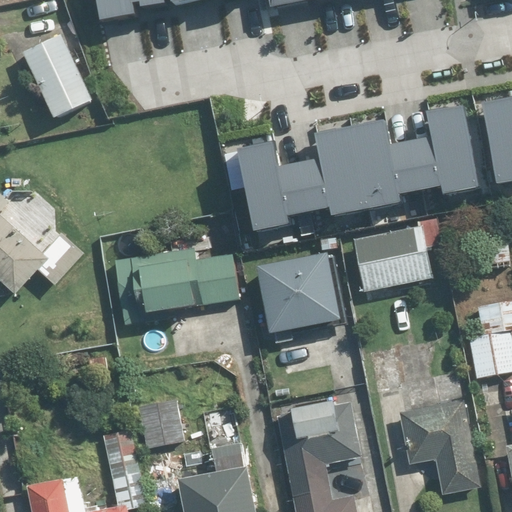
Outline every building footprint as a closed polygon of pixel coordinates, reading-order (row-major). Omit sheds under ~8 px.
[(96,0),(100,19),(135,12),(133,2),(140,1),(140,6),(164,1),(163,0),(96,0)] [(69,33),(30,52),(63,117),(101,98),(69,33)] [(511,96),(481,102),(497,183),(511,180),(511,96)] [(332,214),(402,201),(400,194),(442,186),(443,193),(479,186),(462,103),(427,110),(431,135),(388,143),(384,119),(315,133),(320,158),(279,166),(274,142),(239,149),(254,229),(290,223),(288,214),(330,206),(332,214)] [(13,203),(0,190),(0,274),(23,295),(55,259),(4,213),(13,203)] [(372,292),(441,278),(435,248),(447,245),(442,219),(361,234),(372,292)] [(511,228),(486,232),(492,269),(511,266),(511,228)] [(237,244),(122,260),(131,322),(246,306),(237,244)] [(342,254),(269,267),(281,332),(354,319),(342,254)] [(476,331),(481,378),(511,374),(511,302),(482,306),(485,330),(476,331)] [(200,399),(142,410),(150,451),(208,439),(200,399)] [(487,488),(470,399),(406,412),(416,465),(443,460),(449,495),(487,488)] [(363,511),(360,495),(339,499),(332,464),(369,456),(359,403),(345,405),(345,402),(305,410),(306,413),(283,418),(301,511),(363,511)] [(136,510),(151,507),(138,430),(110,435),(122,503),(134,501),(136,510)] [(225,472),(188,479),(194,511),(266,511),(254,444),(221,451),(225,472)] [(88,480),(36,489),(40,511),(134,511),(133,503),(94,510),(88,480)]
